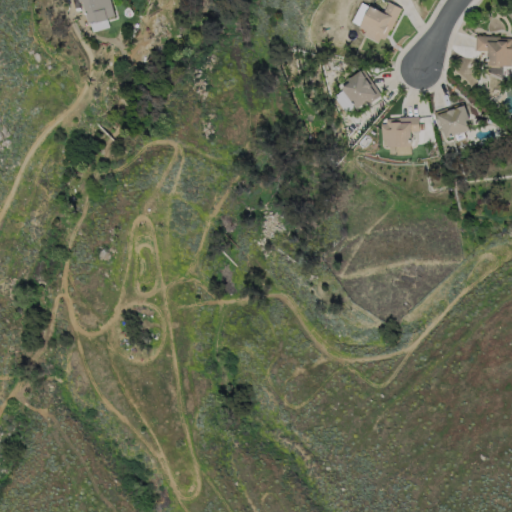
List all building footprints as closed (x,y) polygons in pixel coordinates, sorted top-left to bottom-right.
[(109,0),(113,16),(106,18),(106,19),(95,22),(94,20),(86,22),(81,1),(77,2),(76,0),(109,0)] [(401,8),(390,28),(384,40),(379,37),(377,42),(363,34),(365,30),(358,26),(359,25),(351,20),(361,2),(370,7),(370,6),(383,12),(389,1),(401,8)] [(511,59),(511,66),(487,65),(487,51),(475,50),(476,35),(499,37),(511,38),(511,59)] [(364,69),(361,71),(377,94),(380,92),(382,95),(368,104),(367,101),(356,109),(354,107),(345,113),(333,96),(337,84),(363,67),(364,69)] [(469,131),(463,132),(465,138),(455,142),(453,135),(444,138),(440,125),(437,126),(433,112),(462,102),(463,105),(464,105),(469,120),(466,121),(469,131)] [(410,131),(410,145),(408,146),(409,154),(388,155),(388,147),(386,147),(386,140),(381,140),(380,124),(385,124),(385,119),(401,119),(401,117),(418,117),(418,131),(410,131)]
